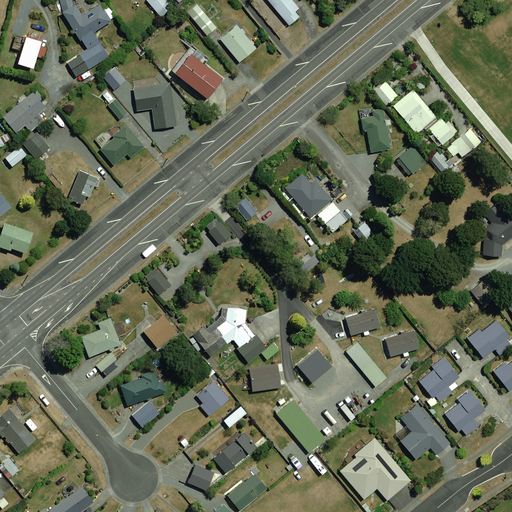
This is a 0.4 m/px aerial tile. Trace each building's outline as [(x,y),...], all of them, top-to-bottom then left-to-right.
[(78,1),(61,10),(79,40),(113,20),(101,0),(99,0),(83,10),(78,1)] [(165,0),(144,0),(158,14),(169,4),(165,0)] [(291,0),(265,0),(290,27),(304,14),(291,0)] [(193,5),(184,12),(203,37),(212,30),(193,5)] [(235,25),(219,39),(239,62),(255,48),(235,25)] [(25,36),(18,62),(36,67),(43,40),(25,36)] [(95,41),(76,54),(84,66),(103,53),(95,41)] [(190,51),(175,71),(210,96),(225,77),(190,51)] [(110,68),(97,79),(109,93),(123,82),(110,68)] [(385,81),(374,91),(385,105),(397,96),(385,81)] [(169,83),(131,88),(134,110),(151,108),(153,128),(175,125),(169,83)] [(30,89),(0,113),(0,115),(17,133),(47,109),(30,89)] [(410,89),(392,104),(418,135),(427,128),(436,120),(410,89)] [(110,102),(104,107),(117,122),(122,117),(110,102)] [(366,133),(371,154),(390,149),(380,107),(366,111),(369,120),(357,123),(360,135),(366,133)] [(436,120),(427,128),(455,161),(482,139),(471,125),(459,135),(443,115),(436,120)] [(125,125),(97,145),(112,165),(139,146),(125,125)] [(34,131),(20,143),(33,157),(48,147),(34,131)] [(411,145),(398,156),(414,176),(427,165),(411,145)] [(15,146),(0,156),(0,157),(6,166),(22,155),(15,146)] [(437,151),(430,157),(443,173),(451,167),(437,151)] [(92,177),(75,171),(66,197),(82,203),(92,177)] [(330,200),(291,190),(311,215),(330,200)] [(247,198),(236,207),(247,221),(258,212),(247,198)] [(478,234),(477,254),(496,257),(496,244),(511,230),(511,204),(503,211),(494,200),(477,213),(487,227),(478,234)] [(333,203),(320,213),(333,230),(346,220),(333,203)] [(218,219),(207,228),(220,245),(231,236),(218,219)] [(35,233),(1,223),(0,227),(0,248),(28,256),(35,233)] [(320,263),(309,250),(288,267),(299,280),(320,263)] [(156,270),(146,278),(157,292),(167,284),(156,270)] [(230,339),(241,360),(260,347),(242,320),(245,309),(221,302),(214,317),(192,333),(205,353),(230,339)] [(372,308),(336,316),(340,334),(376,327),(372,308)] [(161,313),(142,329),(156,346),(175,330),(161,313)] [(100,328),(78,336),(85,357),(120,345),(110,316),(97,320),(100,328)] [(493,318),(465,339),(479,357),(507,335),(493,318)] [(413,328),(378,336),(382,355),(417,347),(413,328)] [(354,342),(341,352),(371,388),(384,377),(354,342)] [(273,343),(261,353),(267,360),(279,350),(273,343)] [(111,352),(96,366),(102,372),(117,359),(111,352)] [(511,355),(489,372),(502,390),(511,383),(511,355)] [(440,356),(414,379),(430,396),(455,373),(440,356)] [(244,367),(245,389),(277,387),(276,365),(244,367)] [(152,376),(118,385),(123,404),(157,395),(152,376)] [(213,379),(193,394),(208,413),(228,399),(213,379)] [(466,389),(440,412),(453,426),(478,403),(466,389)] [(288,393),(269,408),(304,452),(323,438),(288,393)] [(144,400),(128,414),(137,425),(153,411),(144,400)] [(447,441),(411,403),(396,417),(410,431),(399,441),(414,457),(426,446),(433,454),(447,441)] [(6,406),(0,411),(0,433),(17,453),(34,439),(6,406)] [(241,432),(208,456),(220,472),(252,448),(241,432)] [(372,439),(338,469),(363,499),(375,489),(385,500),(408,480),(372,439)] [(21,469),(10,455),(0,463),(11,476),(21,469)] [(190,462),(181,481),(201,490),(209,471),(190,462)] [(247,471),(221,494),(234,509),(261,487),(247,471)] [(80,484),(41,511),(75,511),(92,500),(80,484)] [(224,511),(217,503),(205,511),(224,511)]
